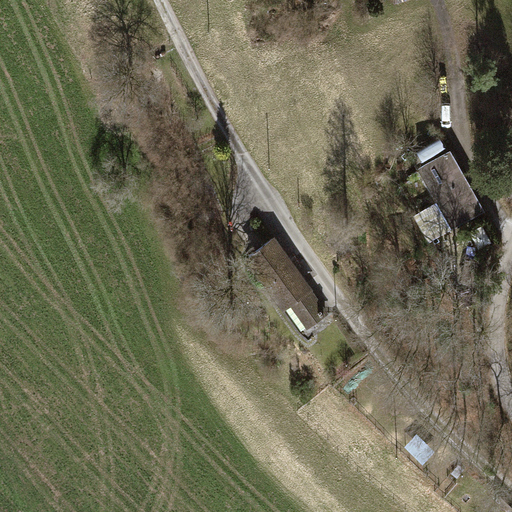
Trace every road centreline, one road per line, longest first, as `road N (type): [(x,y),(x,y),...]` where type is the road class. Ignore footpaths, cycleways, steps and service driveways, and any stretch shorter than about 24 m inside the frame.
road 1 (track): [(511,494),(402,387),(339,303),(226,131),(160,0)]
road 2 (track): [(511,230),(459,140),(446,90),(448,17),(434,0)]
road 3 (unclassified): [(511,256),(496,341),(511,403)]
